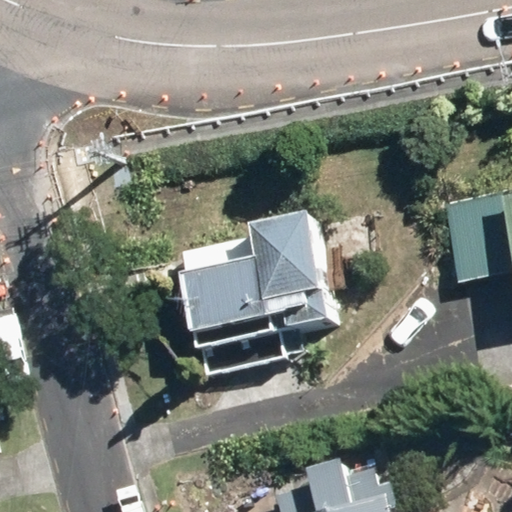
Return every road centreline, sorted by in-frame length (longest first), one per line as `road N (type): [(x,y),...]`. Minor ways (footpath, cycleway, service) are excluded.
road 1 (residential): [(511,1),(231,49),(120,46),(22,14)]
road 2 (residential): [(104,511),(0,162)]
